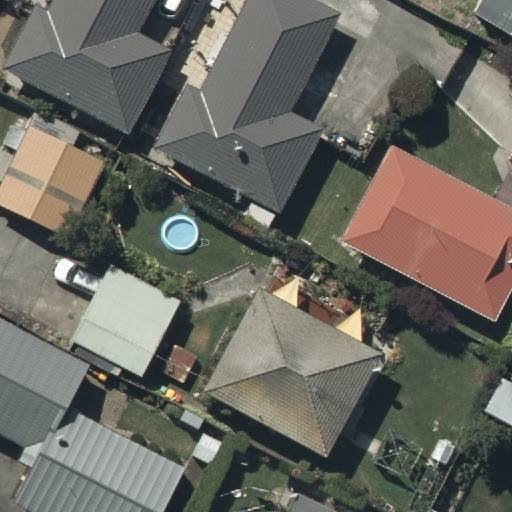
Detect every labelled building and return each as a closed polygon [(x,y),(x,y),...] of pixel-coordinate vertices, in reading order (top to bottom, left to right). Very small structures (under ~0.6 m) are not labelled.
[(50,0),(45,10),(35,5),(2,68),(130,134),(173,51),(136,32),(152,0),(50,0)] [(315,0),(243,0),(198,88),(187,82),(154,145),(282,211),(325,128),(288,109),(339,12),(315,0)] [(511,21),(511,0),(482,0),(476,13),(508,30),(511,21)] [(0,166),(0,196),(68,231),(105,160),(25,118),(0,166)] [(511,140),(501,161),(511,166),(511,140)] [(345,240),(499,319),(511,294),(511,208),(394,147),(345,240)] [(74,336),(143,372),(178,304),(109,268),(74,336)] [(202,386),(325,450),(378,349),(254,285),(202,386)] [(0,319),(0,431),(37,451),(83,362),(0,319)] [(157,511),(182,466),(67,407),(17,502),(35,511),(157,511)] [(284,511),(349,511),(298,485),(284,511)]
